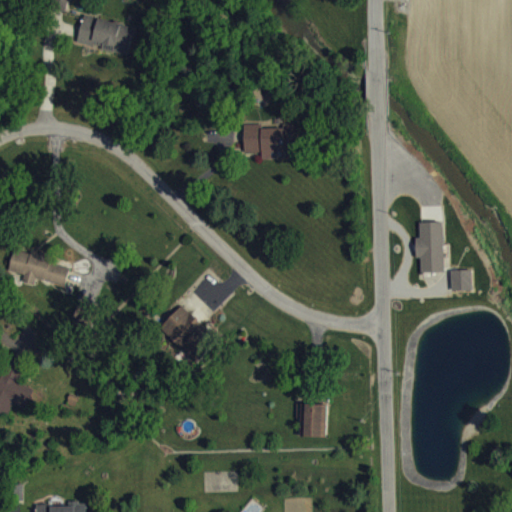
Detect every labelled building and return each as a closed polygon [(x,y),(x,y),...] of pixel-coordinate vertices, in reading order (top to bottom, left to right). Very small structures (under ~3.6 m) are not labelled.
[(53,20),(65,23),(70,6),(57,3),(53,20)] [(135,40),(84,26),(77,54),(128,67),(135,40)] [(262,171),(285,171),(285,164),(294,164),(294,136),(284,136),(284,140),(262,140),(262,136),(244,137),(245,164),(262,164),(262,171)] [(445,284),(444,234),(420,234),(421,249),(416,249),(417,270),(421,270),(422,284),(445,284)] [(66,297),(71,275),(13,262),(8,283),(24,286),(22,294),(34,297),(35,290),(66,297)] [(453,303),(473,302),(472,282),(452,282),(453,303)] [(177,358),(183,353),(198,372),(217,358),(186,317),(160,337),(177,358)] [(0,388),(0,425),(9,425),(13,416),(25,421),(34,401),(19,395),(23,386),(23,380),(12,375),(6,375),(0,388)] [(296,430),(301,430),(300,448),(327,449),(328,416),(296,416),(296,430)]
